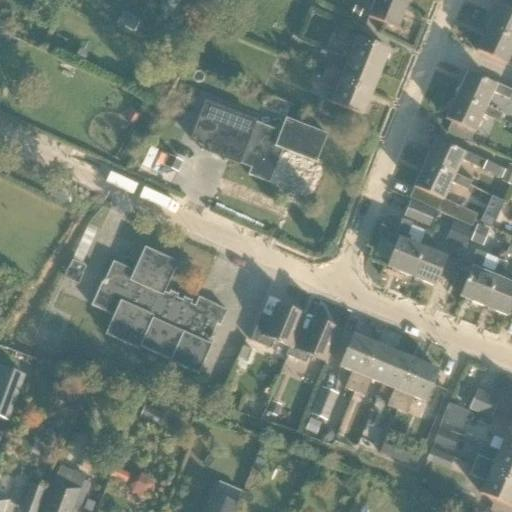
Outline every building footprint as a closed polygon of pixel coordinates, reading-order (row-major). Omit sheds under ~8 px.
[(407,6),(391,0),(366,0),(368,1),(368,0),(375,0),(368,18),(397,30),(404,13),(407,6)] [(511,0),(506,0),(503,8),(498,5),(495,12),(487,28),(511,40),(511,0)] [(511,40),(487,28),(484,35),(477,51),(505,65),(511,49),(511,40)] [(348,60),(379,73),(388,51),(381,49),(356,38),(356,39),(340,32),(336,42),(352,49),(348,60)] [(372,91),(379,73),(348,60),(343,72),(327,65),(323,75),(371,94),(372,91)] [(485,106),(485,107),(492,92),(508,100),(511,91),(495,83),(494,86),(466,73),(463,81),(455,97),(484,110),(485,106)] [(369,98),(371,94),(323,75),(319,84),(335,91),(330,103),(362,116),(369,98)] [(450,122),(473,133),(482,115),(498,123),(502,114),(485,107),(485,106),(484,110),(455,97),(453,101),(445,120),(450,122)] [(326,135),(285,119),(279,132),(226,111),(210,153),(250,168),(247,175),(269,184),(282,150),(315,163),(326,135)] [(469,143),(473,133),(450,122),(445,132),(469,143)] [(454,174),(454,175),(460,160),(477,168),(480,159),(463,152),(462,154),(435,142),(432,147),(424,165),(452,178),(454,174)] [(500,179),(504,170),(485,161),(481,170),(500,179)] [(500,179),(499,181),(511,187),(511,185),(511,166),(507,164),(504,170),(500,179)] [(470,182),(454,175),(454,174),(452,178),(424,165),(421,170),(413,188),(442,201),(450,183),(466,190),(470,182)] [(442,201),(414,188),(409,199),(448,217),(453,206),(442,201)] [(403,216),(427,227),(434,212),(409,201),(403,216)] [(422,249),(418,247),(404,241),(410,224),(402,221),(395,238),(398,239),(386,268),(393,270),(410,277),(422,249)] [(470,229),(452,222),(445,242),(462,249),(470,229)] [(470,241),(482,246),(488,230),(477,225),(470,241)] [(433,234),(428,232),(425,230),(418,247),(422,249),(410,277),(416,280),(433,287),(445,258),(427,250),(433,234)] [(169,360),(169,361),(197,374),(215,336),(211,335),(216,325),(219,326),(226,310),(198,297),(195,303),(165,289),(177,263),(144,248),(133,271),(112,262),(104,280),(102,279),(90,306),(113,316),(105,334),(138,349),(139,347),(169,360)] [(491,277),(477,271),(484,254),(475,251),(468,268),(471,269),(459,297),(466,300),(483,307),(495,278),(491,277)] [(495,278),(483,307),(489,310),(506,317),(511,302),(511,285),(500,280),(507,264),(498,260),(491,277),(495,278)] [(77,284),(82,274),(85,267),(72,261),(64,278),(77,284)] [(289,347),(296,329),(302,315),(278,305),(272,319),(261,314),(249,341),(270,349),(273,341),(288,347),(289,347)] [(289,347),(288,347),(285,356),(305,364),(308,355),(324,362),(337,330),(313,320),(307,333),(296,329),(289,347)] [(354,393),(373,345),(352,336),(339,367),(351,372),(344,389),(354,393)] [(382,385),(395,353),(373,345),(354,393),(363,397),(370,380),(382,385)] [(246,364),(249,365),(255,352),(242,347),(234,367),(243,371),(246,364)] [(396,410),(416,362),(395,353),(382,385),(393,390),(386,406),(396,410)] [(5,358),(0,370),(0,407),(10,412),(28,368),(5,358)] [(416,362),(396,410),(405,414),(412,398),(424,403),(437,371),(416,362)] [(321,388),(310,414),(322,419),(326,421),(337,395),(321,388)] [(469,409),(491,418),(499,398),(477,390),(469,409)] [(267,413),(276,417),(280,406),(271,402),(267,413)] [(189,436),(194,421),(172,414),(167,429),(189,436)] [(491,423),(511,432),(511,419),(511,421),(495,414),(491,423)] [(315,435),(320,423),(309,419),(304,431),(315,435)] [(511,457),(511,432),(491,423),(487,433),(503,440),(498,451),(511,457)] [(333,436),(330,430),(325,429),(320,431),(318,437),(320,442),(326,444),(331,441),(333,436)] [(433,443),(452,451),(458,437),(439,429),(433,443)] [(363,436),(358,445),(371,451),(375,442),(363,436)] [(453,458),(430,449),(425,461),(448,471),(453,458)] [(511,481),(511,457),(498,451),(494,463),(477,456),(473,465),(511,481)] [(404,452),(400,462),(414,468),(419,458),(404,452)] [(511,507),(511,506),(511,481),(473,465),(469,475),(485,482),(480,494),(511,507)] [(60,467),(54,481),(80,491),(85,476),(60,467)] [(110,478),(125,484),(129,475),(114,468),(110,478)] [(145,495),(159,484),(149,471),(135,482),(145,495)] [(42,511),(72,511),(80,491),(54,481),(42,511)] [(217,483),(212,494),(204,511),(233,511),(241,493),(217,483)] [(20,511),(36,511),(45,490),(30,485),(20,511)] [(0,511),(4,511),(8,501),(0,497),(0,511)] [(442,511),(445,506),(433,501),(428,511),(442,511)]
